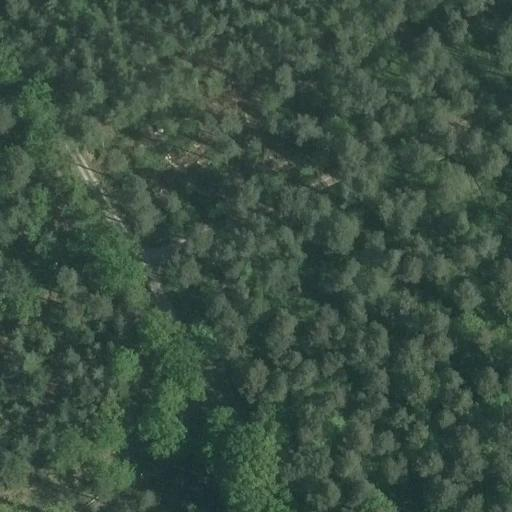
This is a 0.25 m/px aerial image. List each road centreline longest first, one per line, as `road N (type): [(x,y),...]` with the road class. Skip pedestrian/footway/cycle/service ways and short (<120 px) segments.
road 1 (track): [(0,28),(288,511)]
road 2 (track): [(139,261),(447,133),(511,115)]
road 3 (track): [(218,392),(22,511)]
